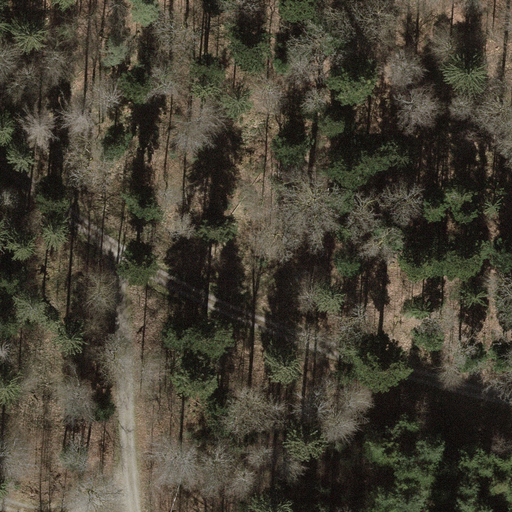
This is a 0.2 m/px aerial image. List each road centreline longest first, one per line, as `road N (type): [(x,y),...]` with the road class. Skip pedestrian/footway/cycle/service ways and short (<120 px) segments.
road 1 (track): [(125,264),(159,298),(250,332),(511,401)]
road 2 (track): [(125,264),(128,511)]
road 3 (track): [(0,151),(125,264)]
